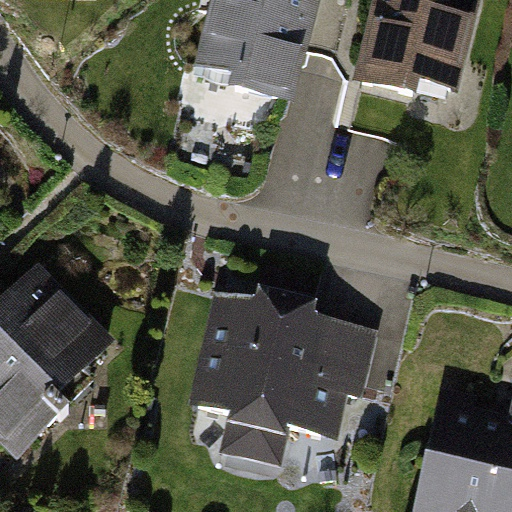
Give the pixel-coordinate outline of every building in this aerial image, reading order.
[(315,0),(206,0),(189,78),(292,101),(315,0)] [(472,0),(377,0),(358,85),(447,106),(472,0)] [(41,266),(0,304),(0,446),(13,460),(70,407),(57,393),(112,341),(41,266)] [(248,302),(214,295),(189,404),(229,414),(220,453),(278,466),(287,426),(337,437),(346,397),(359,400),(375,332),(313,318),(317,301),(251,286),(248,302)] [(511,511),(511,412),(510,419),(475,411),(478,397),(441,388),(411,511),(511,511)]
